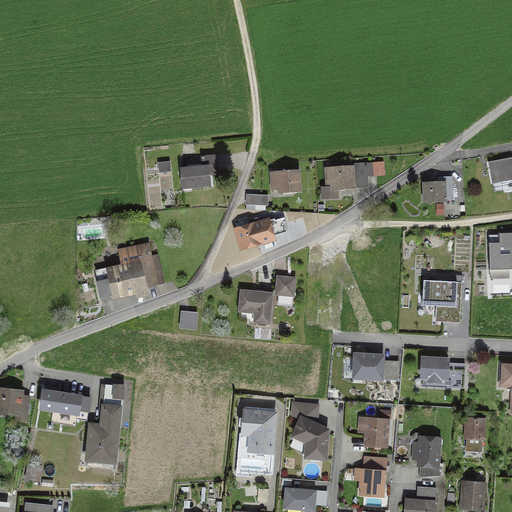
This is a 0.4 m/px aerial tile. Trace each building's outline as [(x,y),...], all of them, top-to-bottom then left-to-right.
[(181,186),(209,183),(208,167),(216,166),(216,156),(201,157),(202,166),(179,169),(181,186)] [(511,157),(493,161),(497,183),(511,180),(511,157)] [(159,171),(169,170),(168,163),(158,164),(159,171)] [(336,198),(336,189),(368,186),(366,163),(342,165),(342,169),(325,170),(326,188),(321,189),(322,199),(336,198)] [(373,173),(383,172),(382,163),(373,163),(373,173)] [(279,192),(299,191),(297,169),(288,170),(288,172),(270,174),(271,189),(279,188),(279,192)] [(451,191),(450,178),(442,179),(443,184),(424,184),(424,202),(444,201),(443,191),(451,191)] [(272,197),(250,198),(250,207),(272,207),(272,197)] [(260,235),(265,233),(262,223),(258,224),(257,216),(246,218),(249,227),(237,230),(242,248),(262,242),(260,235)] [(511,233),(498,233),(498,237),(487,237),(489,274),(511,273),(511,233)] [(94,271),(100,298),(162,284),(153,244),(118,252),(122,270),(108,273),(107,268),(94,271)] [(292,296),(294,279),(277,277),(275,295),(292,296)] [(457,283),(424,282),(423,306),(456,307),(457,283)] [(268,324),(271,294),(240,291),(238,312),(257,313),(256,323),(268,324)] [(195,329),(196,314),(181,313),(180,328),(195,329)] [(381,354),(352,352),(351,377),(380,378),(381,354)] [(422,360),(422,379),(454,380),(454,361),(422,360)] [(86,460),(113,462),(120,389),(104,388),(101,426),(89,425),(86,460)] [(25,422),(27,402),(28,397),(20,396),(21,393),(0,390),(0,411),(14,414),(15,421),(25,422)] [(76,414),(76,419),(86,421),(89,398),(43,391),(40,406),(52,408),(52,411),(76,414)] [(248,452),(271,454),(274,414),(243,411),(241,434),(250,435),(248,452)] [(324,459),(326,431),(301,419),(293,436),(306,442),(305,457),(324,459)] [(387,421),(367,419),(365,445),(385,446),(387,421)] [(466,450),(480,451),(481,421),(467,420),(466,450)] [(418,465),(437,466),(438,439),(420,438),(419,443),(412,443),(411,460),(418,460),(418,465)] [(385,459),(377,459),(376,467),(377,467),(377,471),(361,470),(360,494),(381,496),(383,472),(384,472),(385,459)] [(35,466),(28,465),(25,479),(32,480),(35,466)] [(471,509),(482,510),(484,484),(462,482),(460,506),(471,506),(471,509)] [(433,511),(435,488),(419,487),(418,495),(422,496),(422,500),(404,499),(403,511),(433,511)] [(313,490),(283,488),(281,507),(311,509),(313,490)] [(50,511),(51,503),(23,500),(21,511),(50,511)]
